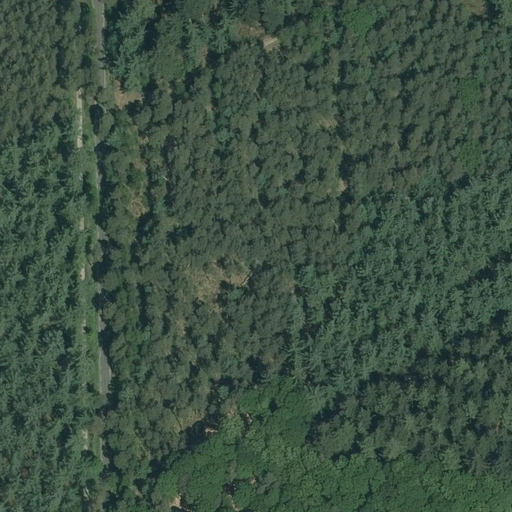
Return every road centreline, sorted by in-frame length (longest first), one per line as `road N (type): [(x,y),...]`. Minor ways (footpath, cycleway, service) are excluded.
road 1 (tertiary): [(110,511),(98,0)]
road 2 (track): [(0,166),(354,0)]
